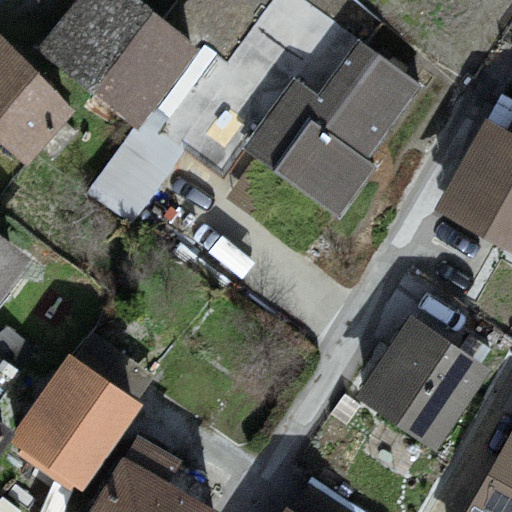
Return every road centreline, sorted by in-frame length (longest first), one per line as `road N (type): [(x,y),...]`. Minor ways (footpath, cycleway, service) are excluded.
road 1 (unknown): [(207,230),(342,348)]
road 2 (unknown): [(511,383),(437,511)]
